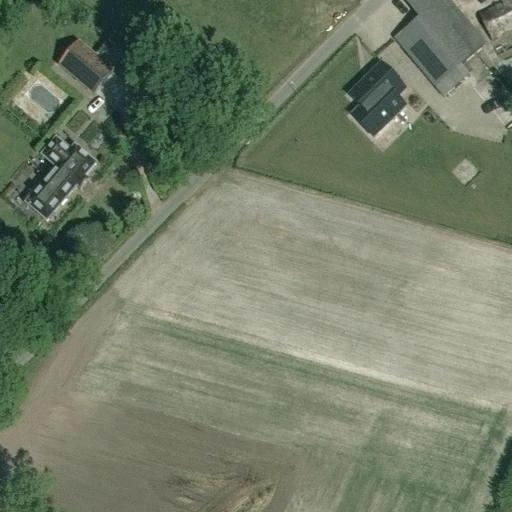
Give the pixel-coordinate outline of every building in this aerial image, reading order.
[(473,75),(465,65),(486,47),(447,0),(400,0),(418,20),(393,40),(442,100),(473,75)] [(511,0),(497,0),(501,6),(480,16),(493,44),(511,35),(511,0)] [(57,67),(93,97),(126,57),(108,43),(96,58),(78,43),(57,67)] [(405,91),(381,66),(349,97),(360,108),(352,117),(374,139),(405,108),(396,99),(405,91)] [(74,148),(70,153),(56,141),(42,156),(57,169),(37,192),(35,190),(24,203),(46,222),(94,166),(74,148)]
